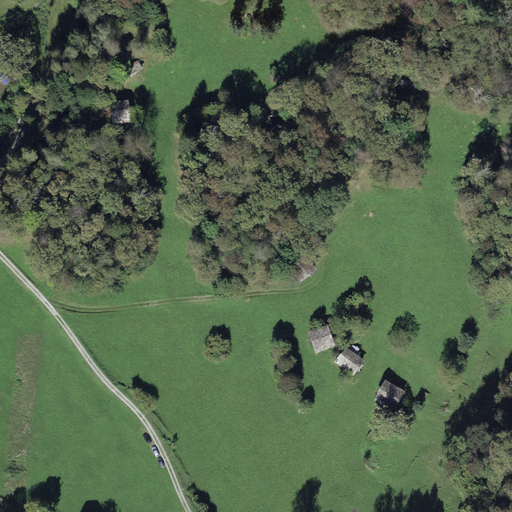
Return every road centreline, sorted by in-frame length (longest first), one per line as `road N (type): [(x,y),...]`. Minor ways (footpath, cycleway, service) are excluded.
road 1 (track): [(189,511),(147,423),(0,249)]
road 2 (track): [(0,161),(23,131),(84,0)]
